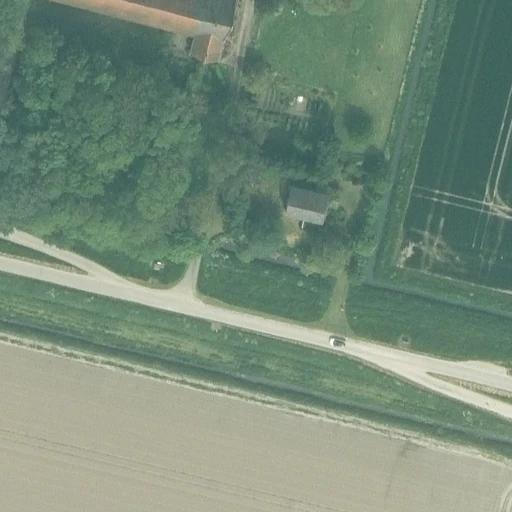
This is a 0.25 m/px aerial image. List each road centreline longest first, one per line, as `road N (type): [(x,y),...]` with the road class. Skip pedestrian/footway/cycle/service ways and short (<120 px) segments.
road 1 (unclassified): [(511,385),(0,263)]
road 2 (track): [(370,352),(511,414)]
